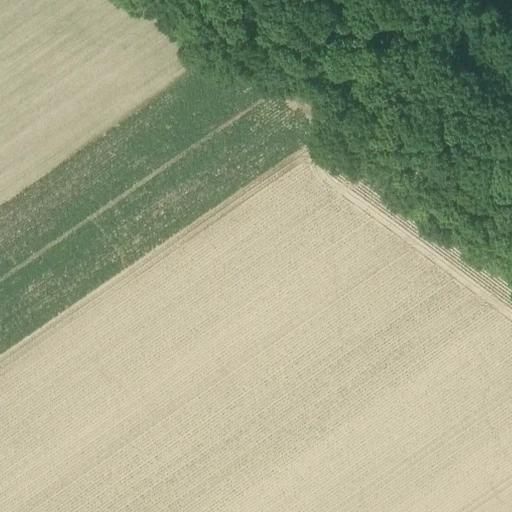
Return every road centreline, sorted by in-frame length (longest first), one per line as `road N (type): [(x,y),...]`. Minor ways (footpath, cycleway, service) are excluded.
road 1 (track): [(511,241),(183,0)]
road 2 (track): [(323,103),(456,0)]
